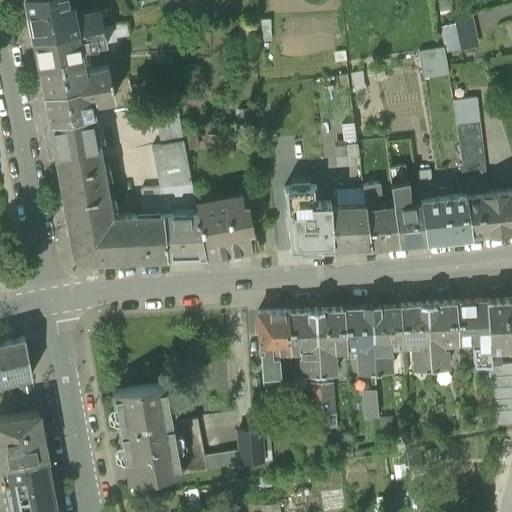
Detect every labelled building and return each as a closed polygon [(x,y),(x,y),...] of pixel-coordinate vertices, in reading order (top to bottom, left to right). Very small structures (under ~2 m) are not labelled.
[(26,0),(34,39),(103,28),(102,17),(109,16),(108,10),(80,15),(80,21),(74,21),(72,3),(67,4),(66,0),(26,0)] [(161,0),(165,16),(183,19),(186,0),(161,0)] [(437,0),(440,15),(453,13),(450,0),(437,0)] [(272,41),(271,19),(261,20),(262,42),(272,41)] [(469,19),(441,28),(447,53),(475,47),(469,19)] [(238,36),(254,36),(254,23),(238,23),(238,36)] [(126,35),(124,24),(103,28),(105,39),(114,37),(126,35)] [(34,39),(39,67),(82,59),(81,48),(115,43),(114,37),(105,39),(103,28),(34,39)] [(248,38),(239,38),(237,58),(247,59),(248,38)] [(448,77),(444,48),(420,52),(423,80),(448,77)] [(39,67),(44,94),(111,82),(109,71),(116,70),(116,64),(90,69),(89,71),(89,75),(85,76),(82,59),(39,67)] [(360,69),(348,70),(351,88),(362,86),(360,69)] [(121,90),(113,92),(111,82),(44,94),(49,121),(93,114),(90,96),(94,96),(95,99),(97,101),(122,96),(121,90)] [(465,194),(464,196),(486,193),(475,98),(473,98),(471,86),(450,89),(465,194)] [(153,103),(161,144),(183,140),(182,136),(176,95),(171,100),(153,103)] [(249,123),(248,107),(235,108),(236,124),(249,123)] [(49,121),(65,204),(108,196),(93,114),(49,121)] [(343,139),(355,138),(353,121),(340,123),(343,139)] [(196,134),(182,136),(183,140),(185,150),(199,147),(196,134)] [(185,150),(183,140),(161,144),(152,146),(160,187),(191,185),(185,150)] [(359,163),(356,142),(334,145),(337,166),(359,163)] [(387,163),(390,184),(405,182),(403,161),(387,163)] [(417,172),(420,195),(420,199),(432,198),(429,170),(417,172)] [(362,184),(365,203),(371,246),(397,243),(392,198),(380,199),(377,182),(362,184)] [(408,197),(405,182),(390,184),(392,198),(397,243),(426,240),(420,199),(420,195),(408,197)] [(142,189),(144,216),(161,214),(166,257),(205,255),(195,203),(191,185),(160,187),(142,189)] [(316,185),(284,188),(290,251),(333,249),(330,204),(330,201),(317,202),(316,185)] [(511,190),(486,193),(464,196),(470,235),(511,229),(511,190)] [(432,198),(420,199),(426,240),(470,235),(464,196),(465,194),(432,198)] [(239,195),(195,203),(205,255),(249,247),(245,229),(251,228),(246,205),(241,206),(239,195)] [(84,262),(126,260),(124,218),(113,220),(108,196),(65,204),(74,255),(84,262)] [(333,249),(371,246),(365,203),(330,204),(333,249)] [(144,216),(124,218),(126,260),(166,257),(161,214),(144,216)] [(511,296),(486,298),(489,348),(499,347),(511,346),(511,296)] [(486,298),(454,300),(456,341),(476,340),(477,345),(471,345),(472,364),(489,363),(489,348),(486,298)] [(454,300),(426,302),(430,366),(445,366),(444,342),(456,341),(454,300)] [(430,366),(426,302),(398,304),(401,345),(411,344),(413,368),(430,366)] [(382,346),(401,345),(398,304),(370,305),(374,370),(391,369),(390,352),(387,349),(383,349),(382,346)] [(358,371),(374,370),(370,305),(342,307),(344,348),(345,355),(357,355),(358,371)] [(326,348),(344,348),(342,307),(315,308),(319,373),(335,372),(334,355),(331,352),(326,352),(326,348)] [(301,374),(319,373),(315,308),(287,310),(289,350),(301,350),(301,374)] [(258,312),(262,376),(279,375),(279,358),(276,356),(272,356),(271,351),(289,350),(287,310),(258,312)] [(23,338),(0,343),(0,384),(31,377),(23,338)] [(511,364),(500,365),(499,347),(489,348),(489,363),(489,366),(491,366),(496,424),(511,422),(511,364)] [(34,379),(21,380),(22,393),(35,392),(34,379)] [(331,381),(319,382),(321,403),(322,425),(334,424),(331,381)] [(166,382),(112,392),(128,482),(182,472),(173,420),(166,382)] [(310,404),(321,403),(319,382),(309,382),(310,404)] [(375,389),(363,390),(364,415),(377,415),(375,389)] [(0,469),(7,468),(46,461),(38,412),(0,419),(0,469)] [(391,414),(377,415),(378,435),(392,434),(391,414)] [(197,416),(173,420),(182,472),(240,463),(261,462),(261,450),(267,450),(266,430),(260,431),(259,429),(238,430),(239,448),(204,453),(197,416)] [(438,449),(428,449),(428,461),(438,461),(438,449)] [(55,511),(53,498),(52,490),(46,461),(7,468),(10,486),(6,487),(10,511),(55,511)] [(283,511),(280,498),(264,503),(266,511),(283,511)]
